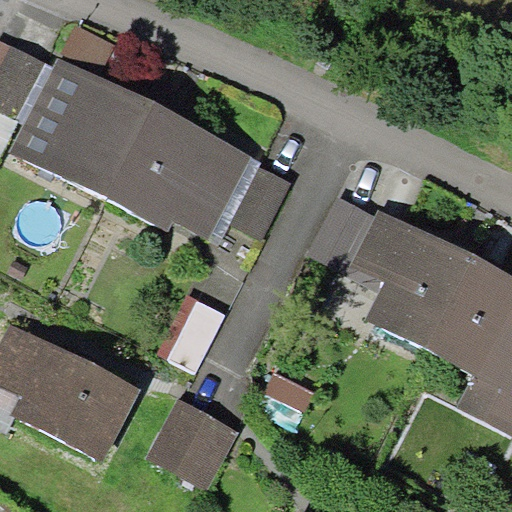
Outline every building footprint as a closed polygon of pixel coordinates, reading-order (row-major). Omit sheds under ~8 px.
[(0,112),(16,120),(45,63),(0,40),(0,112)] [(9,151),(103,198),(152,101),(58,56),(52,67),(23,124),(9,151)] [(45,63),(16,120),(23,124),(52,67),(45,63)] [(252,154),(152,101),(103,198),(169,231),(173,223),(208,240),(212,232),(251,156),(252,154)] [(262,162),(251,156),(212,232),(223,238),(229,225),(260,167),(262,162)] [(229,225),(262,241),(291,181),(260,167),(229,225)] [(344,271),(374,214),(337,195),(308,252),(344,271)] [(366,315),(424,346),(472,255),(378,206),(374,214),(344,271),(379,289),(366,315)] [(511,275),(472,255),(424,346),(473,371),(455,405),(511,434),(511,275)] [(227,314),(188,294),(156,354),(195,375),(227,314)] [(141,389),(11,323),(0,344),(0,387),(19,397),(11,414),(15,416),(104,461),(141,389)] [(313,392),(274,372),(263,392),(302,412),(313,392)] [(19,397),(0,387),(0,429),(6,433),(15,416),(11,414),(19,397)] [(239,432),(177,399),(145,459),(207,491),(239,432)]
